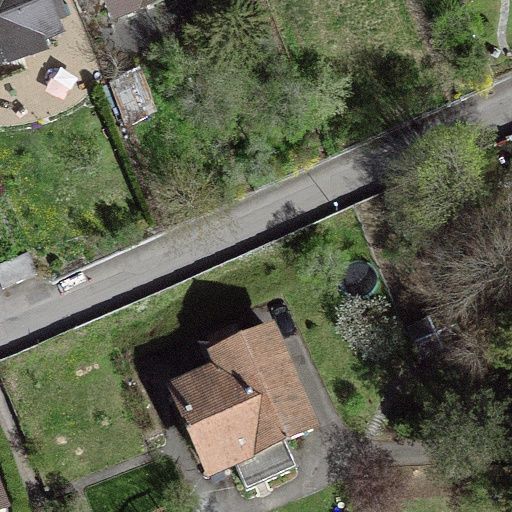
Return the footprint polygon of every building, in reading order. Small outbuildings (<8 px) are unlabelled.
[(0,0),(0,65),(37,50),(30,35),(65,17),(58,0),(0,0)] [(109,0),(115,15),(152,0),(109,0)] [(511,226),(483,239),(494,266),(511,258),(511,226)] [(448,240),(468,288),(493,278),(474,230),(448,240)] [(0,283),(2,289),(36,274),(27,253),(0,265),(0,283)] [(414,331),(424,354),(456,340),(446,317),(414,331)] [(174,392),(211,475),(235,465),(246,491),(295,469),(284,443),(312,430),(269,333),(241,346),(235,331),(214,340),(220,355),(214,358),(220,371),(174,392)]
